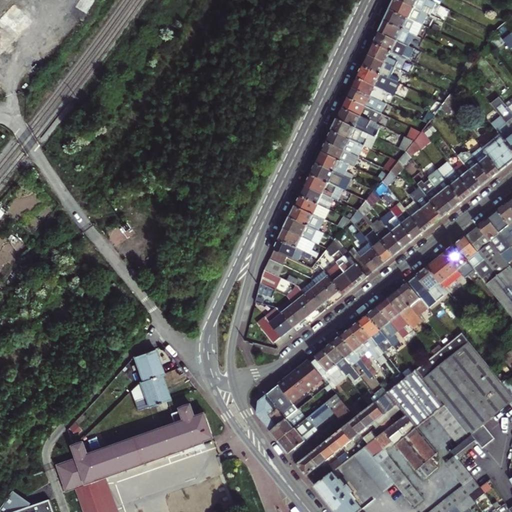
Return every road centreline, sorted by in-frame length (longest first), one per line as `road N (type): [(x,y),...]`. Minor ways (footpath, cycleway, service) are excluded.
road 1 (residential): [(233,383),(286,361),(511,182)]
road 2 (tertiary): [(233,383),(234,333),(281,184)]
road 3 (tertiary): [(371,0),(281,184)]
road 4 (tertiary): [(205,358),(227,414),(291,489)]
road 5 (tertiary): [(281,184),(215,316)]
road 6 (tertiary): [(291,489),(233,383)]
